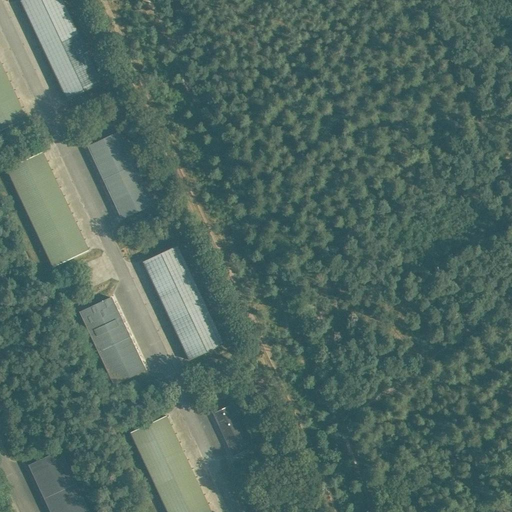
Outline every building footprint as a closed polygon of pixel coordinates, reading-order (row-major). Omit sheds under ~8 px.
[(66,99),(102,83),(63,0),(21,0),(20,1),(66,99)] [(0,130),(27,118),(0,61),(0,130)] [(118,131),(88,146),(122,218),(152,204),(118,131)] [(42,151),(6,168),(53,267),(88,250),(42,151)] [(224,343),(178,245),(142,262),(188,360),(224,343)] [(110,297),(80,311),(93,339),(114,384),(145,370),(110,297)] [(229,405),(213,413),(233,455),(250,448),(229,405)] [(211,511),(166,415),(130,432),(167,511),(211,511)] [(88,511),(59,450),(29,464),(51,511),(88,511)]
